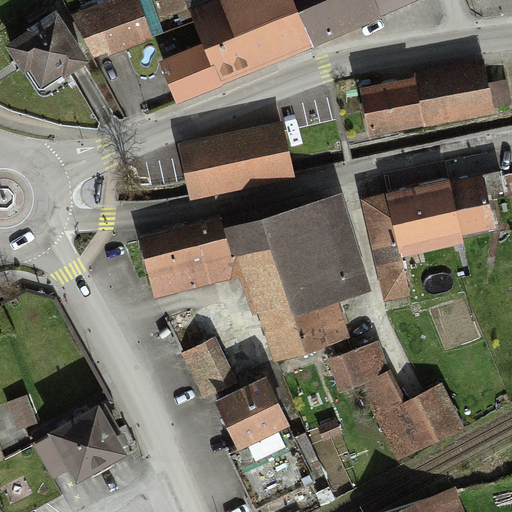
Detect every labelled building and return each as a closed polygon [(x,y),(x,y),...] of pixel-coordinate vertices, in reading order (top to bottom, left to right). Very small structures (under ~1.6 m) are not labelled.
[(131,0),(125,0),(76,18),(91,60),(147,39),(131,0)] [(184,8),(181,0),(171,0),(159,5),(163,16),(184,8)] [(187,16),(218,3),(216,0),(181,0),(184,8),(187,16)] [(246,73),(307,49),(286,0),(216,0),(218,3),(246,73)] [(286,0),(307,49),(371,24),(361,0),(286,0)] [(426,0),(361,0),(371,24),(427,1),(426,0)] [(246,73),(218,3),(187,16),(182,18),(197,54),(210,87),(246,73)] [(53,21),(10,47),(38,92),(81,65),(53,21)] [(210,87),(197,54),(161,68),(174,102),(210,87)] [(485,62),(414,76),(415,81),(422,121),(423,126),(494,113),(485,62)] [(367,131),(422,121),(415,81),(359,92),(367,131)] [(273,127),(177,149),(189,203),(285,181),(273,127)] [(511,157),(502,162),(511,191),(511,157)] [(472,180),(476,198),(497,193),(493,176),(472,180)] [(444,187),(455,237),(483,231),(476,198),(472,180),(444,187)] [(444,187),(383,200),(396,261),(457,248),(455,237),(444,187)] [(404,296),(396,261),(383,200),(359,205),(380,301),(404,296)] [(329,305),(360,295),(331,202),(229,233),(255,317),(261,315),(276,363),(341,343),(329,305)] [(214,225),(142,245),(156,296),(228,276),(214,225)] [(214,343),(184,356),(205,404),(235,391),(214,343)] [(360,385),(386,372),(372,345),(330,366),(344,393),(360,385)] [(386,372),(360,385),(398,460),(458,430),(437,388),(402,405),(386,372)] [(261,386),(219,407),(241,451),(283,430),(261,386)] [(25,400),(9,408),(19,431),(36,424),(25,400)] [(101,411),(53,439),(71,471),(80,487),(128,459),(101,411)] [(333,424),(313,432),(319,445),(339,437),(333,424)] [(55,480),(71,471),(53,439),(37,448),(55,480)] [(420,511),(446,511),(443,503),(420,511)]
